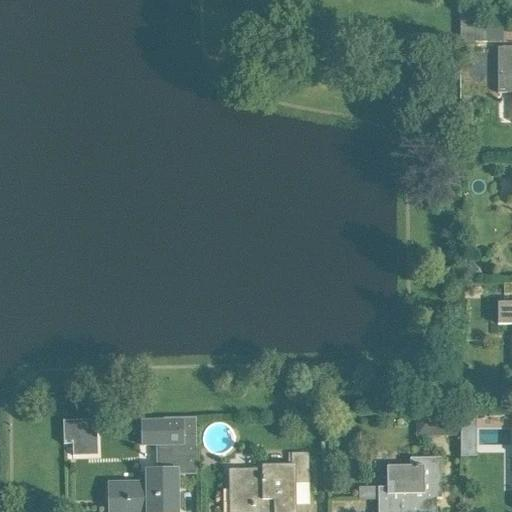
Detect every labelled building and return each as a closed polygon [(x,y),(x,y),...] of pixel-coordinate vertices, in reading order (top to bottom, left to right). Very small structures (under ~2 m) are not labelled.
[(511,47),(497,48),(497,93),(511,93),(511,47)] [(511,303),(497,304),(497,326),(511,325),(511,303)] [(479,411),(462,411),(462,421),(479,421),(479,411)] [(458,414),(416,415),(416,437),(458,437),(458,414)] [(147,483),(109,484),(109,497),(109,511),(176,511),(176,472),(196,472),(196,452),(196,443),(195,419),(142,420),(142,446),(158,445),(159,465),(159,471),(146,471),(147,483)] [(92,420),(62,421),(63,444),(72,444),(72,456),(73,456),(72,442),(93,442),(92,420)] [(479,456),(480,427),(464,427),(463,455),(479,456)] [(295,511),(295,484),(309,484),(308,464),(308,453),(291,453),(292,465),(262,466),(262,470),(228,470),(228,490),(234,490),(233,511),(254,511),(255,511),(273,510),(273,511),(295,511)] [(387,488),(377,488),(378,499),(377,511),(436,511),(436,499),(441,499),(441,479),(440,458),(410,458),(411,466),(387,467),(387,488)] [(377,488),(364,488),(364,499),(377,499),(377,488)]
